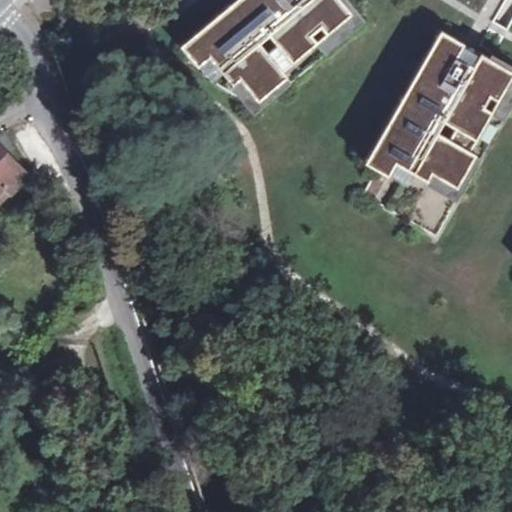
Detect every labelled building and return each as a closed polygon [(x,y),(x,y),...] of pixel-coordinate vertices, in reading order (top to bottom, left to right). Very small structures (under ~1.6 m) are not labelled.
[(233,0),(184,41),(193,52),(183,60),(256,107),(363,25),(353,11),(343,0),(233,0)] [(464,42),(441,28),(366,158),(381,167),(366,193),(436,234),(511,103),(511,70),(482,53),(474,66),(457,56),(464,42)] [(482,53),(464,42),(457,56),(474,66),(482,53)] [(25,178),(0,150),(0,189),(2,187),(9,194),(25,178)] [(26,355),(20,340),(2,347),(8,362),(26,355)]
